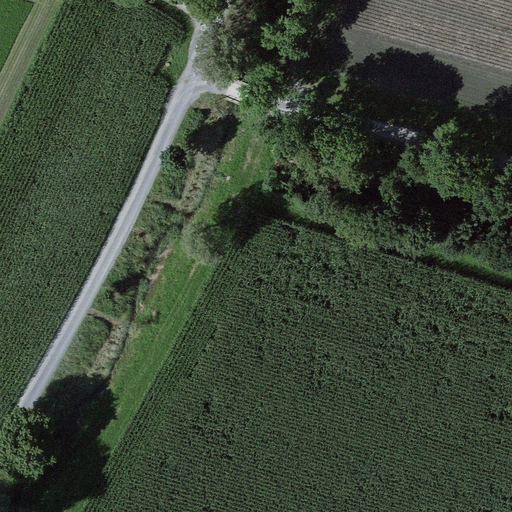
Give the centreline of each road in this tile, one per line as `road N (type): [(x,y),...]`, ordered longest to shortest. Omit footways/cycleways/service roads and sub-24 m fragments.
road 1 (track): [(195,74),(75,321),(0,448)]
road 2 (track): [(195,74),(511,172)]
